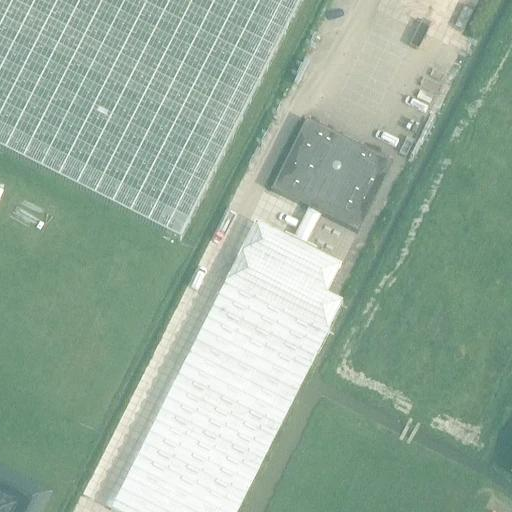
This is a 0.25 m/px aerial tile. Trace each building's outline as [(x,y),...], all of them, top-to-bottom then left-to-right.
[(0,0),(0,151),(178,242),(300,0),(0,0)] [(469,29),(480,4),(470,0),(446,0),(439,16),(469,29)] [(269,191),(307,210),(319,216),(356,234),(392,164),(305,121),(269,191)] [(319,216),(307,210),(291,242),(254,223),(225,280),(326,332),(341,303),(326,295),(340,266),(303,248),(319,216)] [(113,511),(235,511),(326,332),(225,280),(194,342),(109,510),(113,511)]
